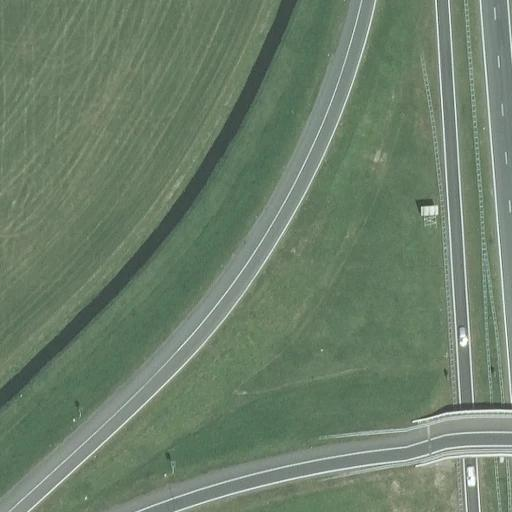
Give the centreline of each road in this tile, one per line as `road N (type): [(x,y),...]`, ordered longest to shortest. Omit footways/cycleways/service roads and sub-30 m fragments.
road 1 (motorway): [(370,0),(320,153),(237,300),(19,511)]
road 2 (trunk): [(440,0),(471,511)]
road 3 (motorway): [(511,451),(394,458),(247,483),(164,511)]
road 4 (trunk): [(511,231),(493,0)]
